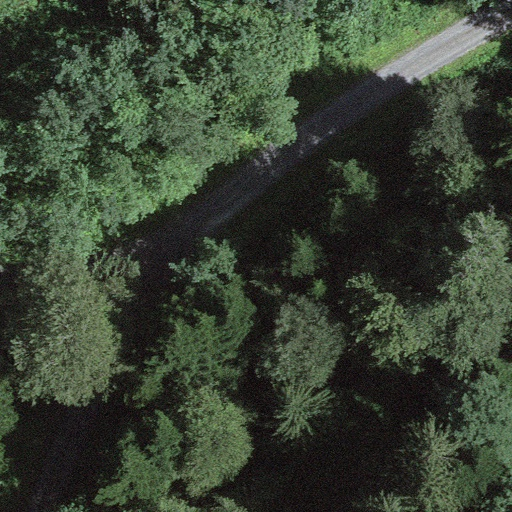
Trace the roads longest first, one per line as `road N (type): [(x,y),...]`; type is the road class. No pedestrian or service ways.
road 1 (track): [(511,19),(188,227),(106,350),(42,511)]
road 2 (track): [(188,227),(0,289)]
